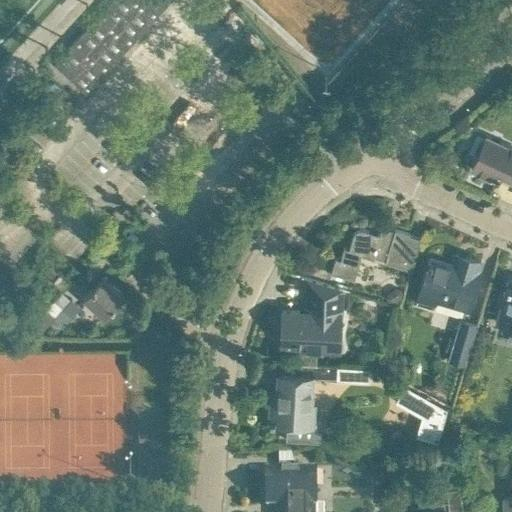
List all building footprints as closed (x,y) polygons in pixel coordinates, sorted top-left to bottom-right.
[(86,91),(169,0),(111,0),(54,62),(86,91)] [(477,130),(468,150),(477,154),(472,166),(497,178),(500,171),(511,176),(511,146),(486,135),(477,130)] [(379,233),(363,228),(361,228),(360,228),(358,228),(357,229),(356,229),(355,230),(354,231),(354,232),(353,233),(349,248),(344,246),(340,258),(335,256),(331,271),(354,278),(362,252),(385,259),(385,261),(411,269),(421,236),(419,236),(419,237),(409,234),(410,233),(394,228),(393,234),(380,230),(379,233)] [(430,257),(419,292),(469,306),(480,272),(477,271),(481,260),(466,255),(462,267),(453,264),(453,263),(452,263),(452,264),(430,257)] [(48,265),(44,269),(52,275),(55,271),(48,265)] [(68,280),(60,273),(53,281),(61,287),(68,280)] [(104,314),(123,293),(103,275),(84,296),(104,314)] [(343,288),(338,286),(307,277),(306,304),(309,304),(309,310),(282,309),(280,346),(297,347),(298,338),(340,340),(343,288)] [(511,279),(508,279),(497,321),(511,325),(511,329),(510,338),(511,339),(511,279)] [(62,325),(80,305),(71,297),(54,317),(62,325)] [(466,362),(477,324),(460,319),(449,357),(466,362)] [(371,367),(337,366),(337,379),(370,381),(371,367)] [(313,376),(278,374),(277,402),(270,401),(269,422),(287,423),(286,439),(320,441),(321,421),(310,420),(313,376)] [(404,384),(395,400),(421,415),(416,434),(437,440),(446,407),(404,384)] [(277,511),(323,511),(324,506),(316,506),(315,471),(265,471),(266,507),(277,507),(277,511)] [(383,481),(371,482),(371,500),(383,499),(383,481)] [(461,511),(460,486),(446,487),(446,499),(428,500),(428,507),(409,508),(409,511),(461,511)] [(511,511),(511,495),(503,496),(503,511),(511,511)]
